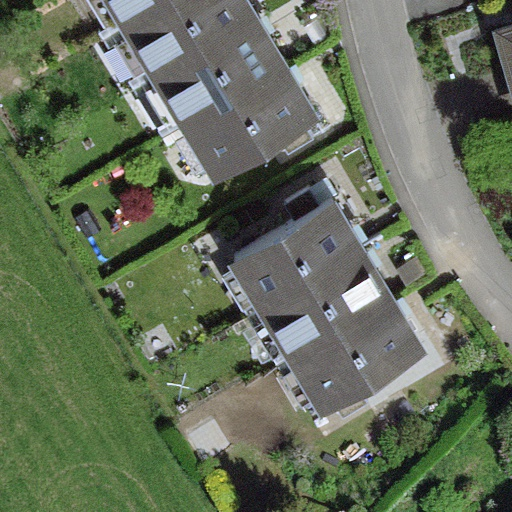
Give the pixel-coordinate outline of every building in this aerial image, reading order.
[(109,0),(123,22),(158,0),(109,0)] [(158,0),(123,22),(152,70),(249,12),(241,0),(158,0)] [(152,70),(182,119),(278,61),(249,12),(152,70)] [(511,26),(500,30),(511,69),(511,26)] [(212,170),(309,112),(278,61),(182,119),(212,170)] [(229,253),(259,304),(356,245),(326,195),(229,253)] [(259,304),(289,352),(385,294),(356,245),(259,304)] [(320,403),(416,345),(385,294),(289,352),(320,403)]
